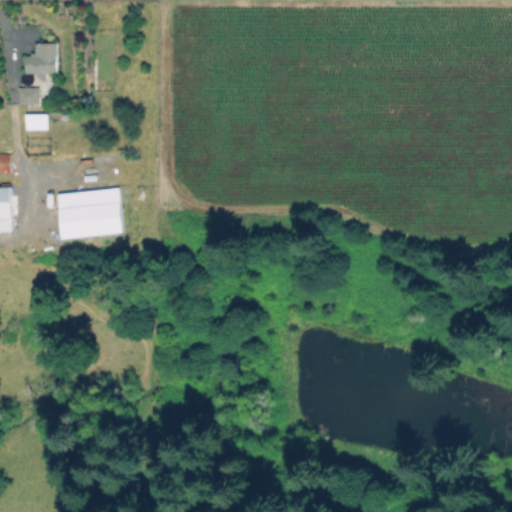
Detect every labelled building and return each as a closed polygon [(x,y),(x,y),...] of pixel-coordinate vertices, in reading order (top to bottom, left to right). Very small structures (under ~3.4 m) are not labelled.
[(74,6),(74,15),(59,14),(59,6),(74,6)] [(59,43),(58,73),(49,73),(49,78),(39,78),(39,72),(26,72),(26,55),(36,55),(36,43),(59,43)] [(41,86),(41,104),(19,104),(19,86),(41,86)] [(50,112),(50,129),(26,129),(26,112),(50,112)] [(0,155),(12,155),(12,172),(0,171),(0,155)] [(12,231),(0,231),(0,187),(6,187),(6,183),(11,183),(12,231)] [(127,231),(61,238),(56,192),(122,185),(127,231)] [(42,251),(28,252),(27,241),(40,239),(42,251)]
